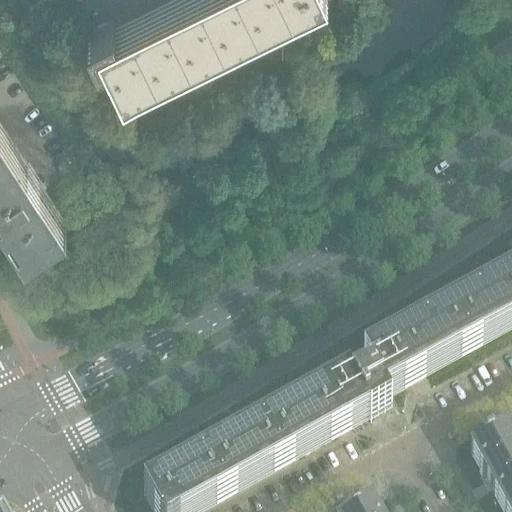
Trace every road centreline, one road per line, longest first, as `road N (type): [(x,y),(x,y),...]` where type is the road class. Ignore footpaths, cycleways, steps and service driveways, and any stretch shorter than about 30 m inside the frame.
road 1 (secondary): [(511,133),(286,278),(15,415)]
road 2 (secondary): [(41,457),(249,348),(511,173)]
road 3 (residential): [(293,511),(407,451)]
road 4 (residential): [(511,390),(407,451)]
